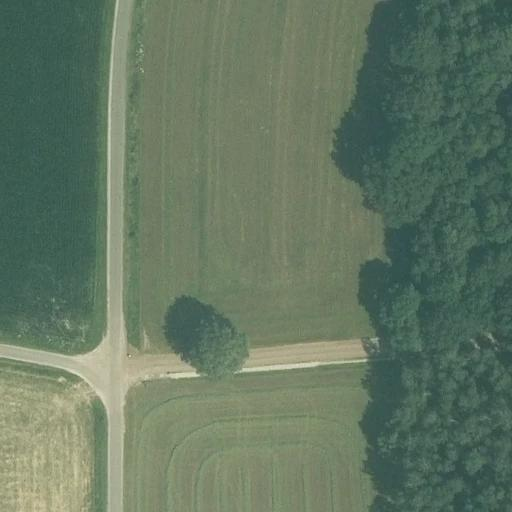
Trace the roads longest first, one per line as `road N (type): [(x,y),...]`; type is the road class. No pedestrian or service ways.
road 1 (track): [(511,340),(114,367)]
road 2 (unclassified): [(114,367),(114,107),(125,0)]
road 3 (unclassified): [(114,511),(114,367)]
